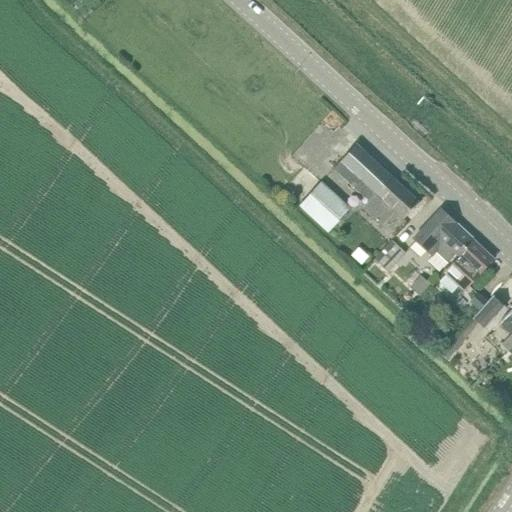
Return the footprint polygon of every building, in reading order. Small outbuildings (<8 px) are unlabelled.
[(335,139),(319,139),(319,159),(335,159),(335,139)] [(404,220),(420,203),(356,145),(334,169),(369,201),(361,209),(381,228),(388,222),(396,212),(404,220)] [(326,233),(351,208),(323,181),(299,206),(326,233)] [(457,258),(473,241),(440,210),(413,241),(431,257),(443,268),(455,256),(457,258)] [(465,290),(480,274),(494,260),(473,241),(457,258),(460,261),(440,283),(451,294),(460,285),(465,290)] [(374,245),(366,254),(378,264),(386,255),(374,245)] [(390,271),(406,254),(396,246),(381,263),(390,271)] [(484,330),(505,307),(493,296),(472,318),(484,330)] [(511,346),(511,309),(499,323),(511,335),(503,345),(508,350),(511,346)]
